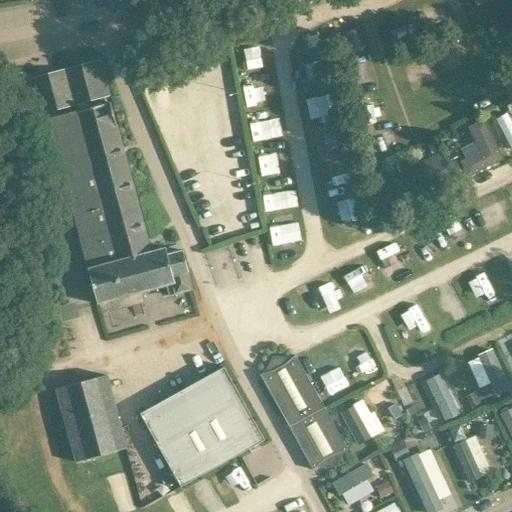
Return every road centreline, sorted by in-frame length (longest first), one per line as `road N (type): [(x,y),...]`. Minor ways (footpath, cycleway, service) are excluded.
road 1 (residential): [(0,52),(105,28),(165,0)]
road 2 (unknown): [(511,307),(425,351),(400,344),(382,308)]
